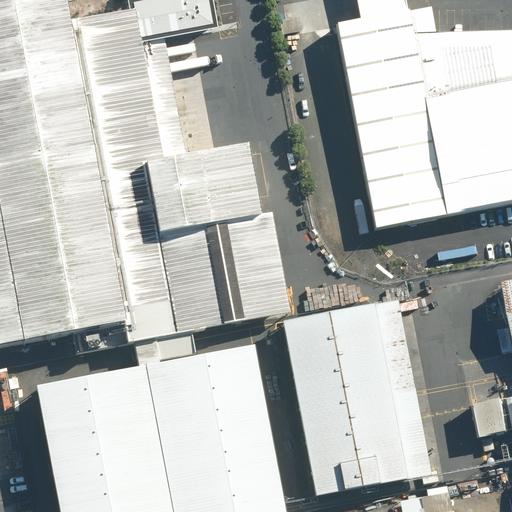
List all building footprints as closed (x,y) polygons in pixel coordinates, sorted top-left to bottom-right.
[(73,0),(0,0),(0,347),(131,322),(141,374),(40,393),(63,511),(281,511),(252,357),(195,368),(187,326),(288,307),(256,142),(190,155),(186,134),(182,118),(180,106),(177,88),(174,72),(170,54),(166,36),(212,27),(206,0),(157,0),(77,16),(73,0)] [(330,28),(371,239),(511,211),(511,37),(438,38),(434,11),(403,12),(400,0),(349,0),(353,23),(330,28)] [(297,18),(279,21),(282,37),(299,33),(297,18)] [(398,300),(283,323),(320,501),(435,478),(398,300)] [(511,332),(511,329),(500,331),(504,355),(511,353),(511,332)] [(498,333),(489,335),(493,355),(502,353),(498,333)] [(504,394),(467,402),(475,441),(511,434),(504,394)] [(467,406),(427,413),(435,454),(475,446),(467,406)] [(494,438),(479,441),(481,453),(496,450),(494,438)]
